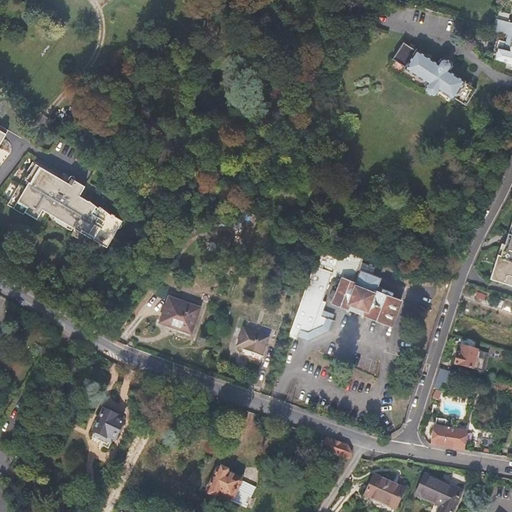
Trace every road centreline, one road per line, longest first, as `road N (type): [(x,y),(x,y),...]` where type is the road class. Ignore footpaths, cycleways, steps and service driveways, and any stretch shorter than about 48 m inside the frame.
road 1 (residential): [(0,292),(106,355),(366,443)]
road 2 (residential): [(511,175),(458,290),(409,452)]
